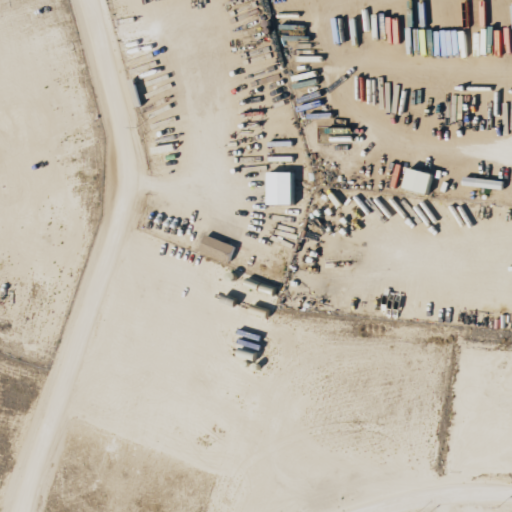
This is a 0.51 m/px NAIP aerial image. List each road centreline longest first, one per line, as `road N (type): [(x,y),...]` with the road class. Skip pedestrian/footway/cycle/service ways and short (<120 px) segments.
road 1 (residential): [(93,0),(100,151),(80,299),(62,387),(22,447),(4,511)]
road 2 (tertiary): [(392,511),(473,490),(511,493)]
